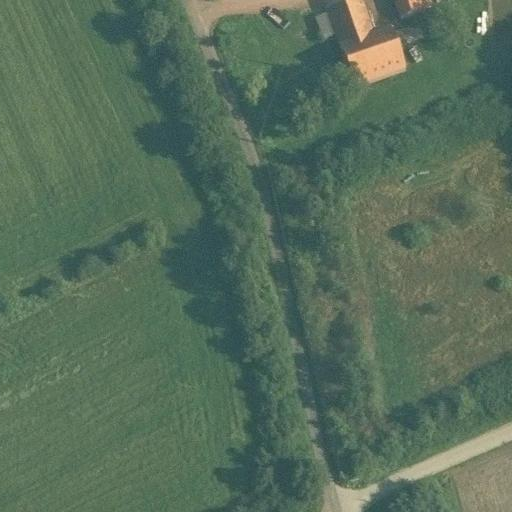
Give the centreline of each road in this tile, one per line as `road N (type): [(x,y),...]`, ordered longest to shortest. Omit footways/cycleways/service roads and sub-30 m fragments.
road 1 (unclassified): [(186,0),(252,153),(333,511)]
road 2 (track): [(511,437),(339,511)]
